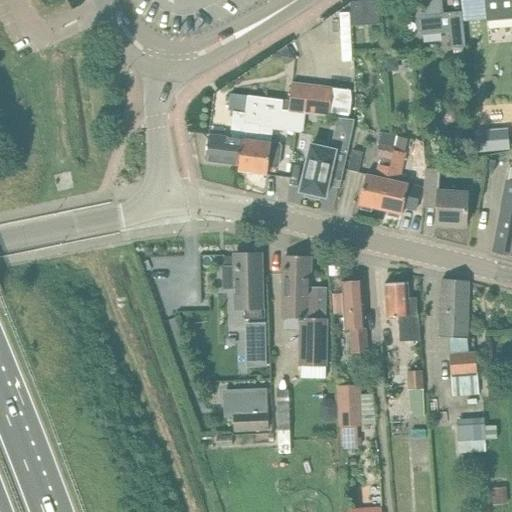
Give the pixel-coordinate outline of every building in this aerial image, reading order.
[(423,0),(425,15),(443,13),(441,0),(423,0)] [(483,0),(484,1),(480,12),(481,12),(481,18),(507,19),(511,0),(483,0)] [(379,1),(351,2),(352,26),(380,24),(379,1)] [(420,15),(419,17),(420,27),(422,30),(448,27),(450,48),(453,48),(465,46),(465,45),(461,11),(447,12),(443,13),(425,15),(420,15)] [(474,61),(486,60),(481,18),(481,12),(480,12),(464,13),(468,42),(471,42),(474,61)] [(289,51),(281,56),(288,64),(295,59),(289,51)] [(397,59),(386,60),(387,71),(394,70),(397,65),(397,59)] [(289,103),(288,111),(296,112),(304,113),(309,113),(329,116),(330,111),(350,114),(351,99),(351,90),(292,83),(290,101),(289,103)] [(245,122),(248,95),(247,95),(248,90),(222,87),(220,104),(229,105),(227,120),(232,121),(230,137),(208,135),(205,161),(239,165),(238,171),(242,139),(244,122),(245,122)] [(248,95),(245,122),(261,124),(261,118),(281,121),(283,111),(284,98),(248,95)] [(296,112),(294,131),(300,132),(302,130),(304,113),(296,112)] [(508,129),(474,132),(476,153),(509,150),(508,129)] [(380,209),(393,150),(394,146),(392,146),(391,135),(384,133),(382,144),(378,143),(376,155),(382,157),(380,165),(378,164),(376,177),(365,174),(359,204),(380,209)] [(242,139),(238,171),(267,174),(269,154),(271,142),(242,139)] [(311,144),(300,191),(305,192),(304,196),(319,200),(320,196),(325,197),(329,179),(341,181),(347,153),(311,144)] [(359,171),(363,151),(353,149),(348,169),(359,171)] [(393,150),(380,209),(388,211),(387,215),(398,217),(399,213),(401,214),(406,195),(408,184),(398,181),(401,169),(405,153),(393,150)] [(425,181),(426,168),(426,160),(415,159),(414,181),(425,181)] [(426,168),(425,181),(424,207),(437,208),(436,224),(466,226),(467,206),(468,192),(438,190),(440,169),(426,168)] [(511,183),(506,182),(500,213),(497,233),(493,252),(511,256),(511,183)] [(235,265),(223,266),(223,288),(236,288),(236,308),(244,308),(244,319),(262,318),(261,254),(235,254),(235,265)] [(285,255),(283,300),(283,318),(299,318),(299,320),(302,320),(301,365),(326,366),(327,318),(317,318),(317,287),(309,287),(309,256),(285,255)] [(440,298),(439,326),(439,337),(467,338),(467,300),(469,281),(442,278),(440,298)] [(365,321),(364,314),(364,300),(362,280),(341,282),(343,302),(344,328),(348,328),(348,322),(365,321)] [(420,334),(419,323),(418,314),(417,314),(416,297),(408,298),(407,282),(385,283),(386,303),(386,317),(398,316),(400,341),(420,340),(420,334)] [(264,324),(247,325),(248,365),(265,364),(264,324)] [(366,352),(365,328),(351,329),(352,353),(366,352)] [(478,394),(477,374),(475,352),(449,354),(452,396),(478,394)] [(423,409),(423,389),(422,370),(407,371),(408,389),(408,409),(423,409)] [(360,425),(359,385),(338,386),(340,426),(360,425)] [(226,416),(224,416),(224,417),(233,417),(234,431),(268,429),(267,388),(265,388),(265,390),(256,390),(225,392),(225,398),(226,416)] [(325,400),(320,405),(320,417),(325,421),(332,421),(336,416),(336,404),(331,399),(325,400)] [(485,439),(484,418),(457,419),(458,441),(485,439)] [(484,456),(472,457),(473,472),(485,471),(484,456)] [(490,490),(492,507),(506,506),(505,489),(490,490)]
